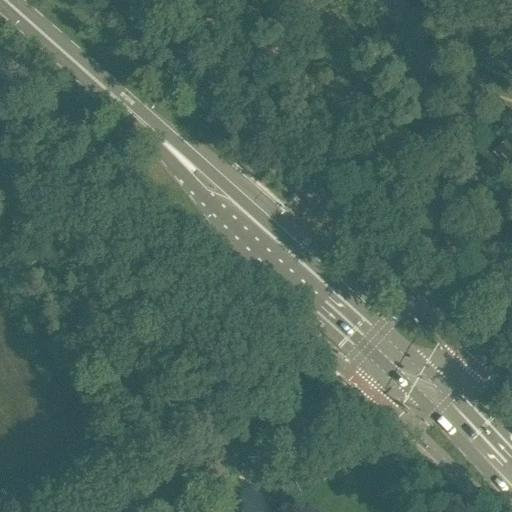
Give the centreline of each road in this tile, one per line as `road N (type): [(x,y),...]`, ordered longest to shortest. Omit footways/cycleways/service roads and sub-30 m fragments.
road 1 (primary): [(7,0),(417,376)]
road 2 (unclassified): [(143,511),(417,376)]
road 3 (primary): [(511,466),(417,376)]
